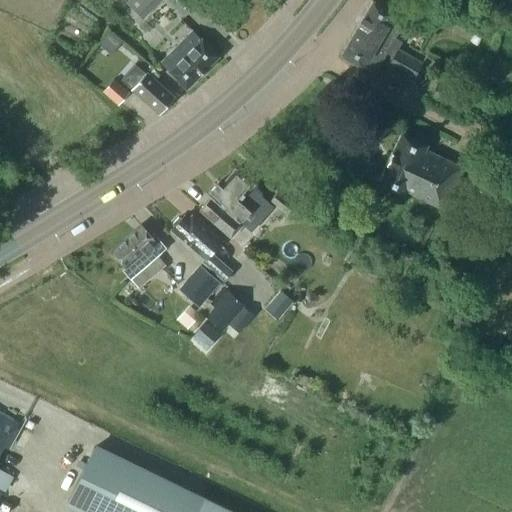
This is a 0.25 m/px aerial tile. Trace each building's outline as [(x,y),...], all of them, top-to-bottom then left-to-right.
[(197,0),(127,0),(126,1),(143,19),(162,0),(168,0),(184,16),(199,2),(197,0)] [(393,56),(387,65),(412,80),(422,62),(398,48),(402,41),(395,37),(405,20),(393,14),(394,13),(372,1),(363,16),(363,15),(357,26),(341,55),(362,67),(373,74),(386,52),(393,56)] [(114,30),(105,42),(118,51),(127,39),(114,30)] [(200,38),(193,30),(161,62),(168,70),(186,88),(219,55),(201,37),(200,38)] [(135,65),(122,79),(132,88),(131,89),(132,89),(159,113),(173,96),(146,72),(145,74),(135,65)] [(114,78),(103,90),(117,104),(129,92),(114,78)] [(455,91),(437,83),(432,95),(450,102),(455,91)] [(462,167),(452,162),(424,149),(427,144),(401,132),(392,151),(391,151),(385,162),(386,163),(377,182),(402,195),(405,190),(442,208),(462,167)] [(484,153),(471,147),(467,156),(479,162),(484,153)] [(219,180),(208,193),(211,196),(199,209),(231,236),(266,196),(235,168),(222,183),(219,180)] [(273,204),(289,216),(297,206),(280,193),(273,204)] [(210,252),(221,240),(191,214),(188,218),(184,215),(182,218),(178,217),(172,223),(174,227),(172,229),(205,258),(202,261),(224,280),(232,271),(210,252)] [(111,250),(125,266),(122,269),(130,278),(166,247),(154,234),(151,236),(140,224),(111,250)] [(351,250),(344,260),(351,265),(358,255),(351,250)] [(200,263),(178,288),(204,311),(212,300),(208,296),(221,282),(200,263)] [(281,289),(272,298),(285,310),(294,301),(281,289)] [(222,329),(243,305),(227,291),(206,315),(222,329)] [(190,327),(203,314),(193,303),(179,316),(190,327)] [(206,348),(219,333),(205,321),(192,336),(206,348)] [(224,330),(217,347),(222,349),(217,361),(230,367),(244,339),(224,330)] [(357,411),(262,371),(251,397),(314,423),(311,430),(343,444),(357,411)] [(0,487),(2,488),(10,474),(0,468),(0,448),(2,445),(6,448),(19,424),(0,412),(0,487)] [(195,511),(202,500),(93,447),(67,501),(88,511),(195,511)]
